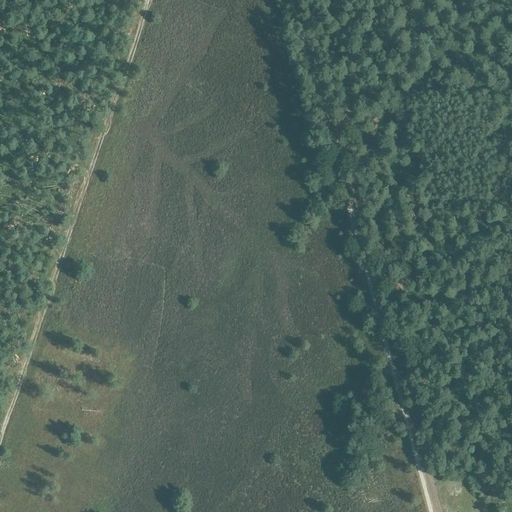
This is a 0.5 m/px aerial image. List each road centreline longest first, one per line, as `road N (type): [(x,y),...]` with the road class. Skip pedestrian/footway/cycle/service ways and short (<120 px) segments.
road 1 (track): [(438,511),(298,0)]
road 2 (track): [(147,0),(0,446)]
